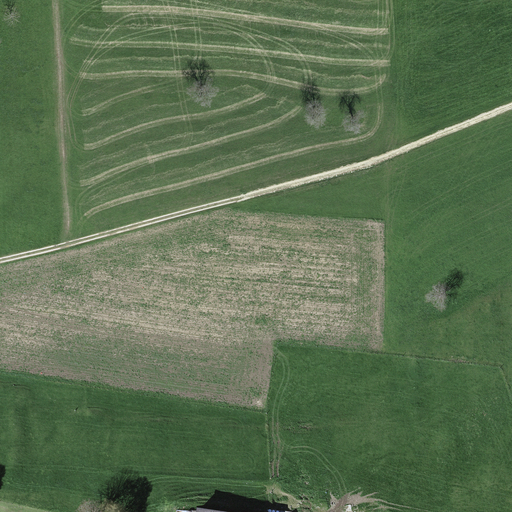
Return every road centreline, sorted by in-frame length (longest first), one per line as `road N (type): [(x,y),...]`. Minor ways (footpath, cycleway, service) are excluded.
road 1 (track): [(0,261),(373,162),(511,106)]
road 2 (track): [(73,245),(53,0)]
